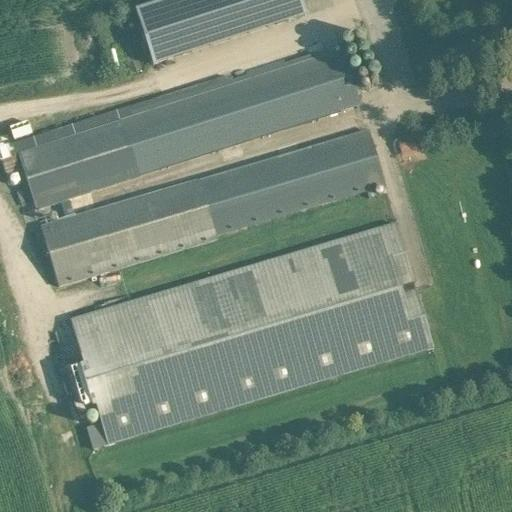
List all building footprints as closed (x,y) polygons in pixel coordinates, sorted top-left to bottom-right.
[(168,0),(136,11),(153,65),(307,15),(301,0),(168,0)] [(226,76),(8,146),(11,158),(14,158),(19,156),(32,198),(35,208),(35,209),(60,201),(67,223),(76,220),(70,198),(139,177),(341,112),(360,106),(343,51),(324,58),(312,61),(310,55),(233,80),(233,78),(227,80),(226,76)] [(28,122),(10,128),(15,140),(32,134),(28,122)] [(350,136),(199,182),(76,220),(67,223),(40,231),(57,287),(216,241),(215,237),(365,192),(383,187),(368,131),(350,136)] [(411,137),(396,141),(399,152),(418,147),(415,135),(411,137)] [(8,146),(0,148),(0,158),(1,161),(11,158),(8,146)] [(11,158),(1,161),(5,177),(18,173),(14,158),(11,158)] [(71,322),(83,361),(63,367),(77,418),(98,412),(108,446),(434,349),(396,225),(71,322)]
